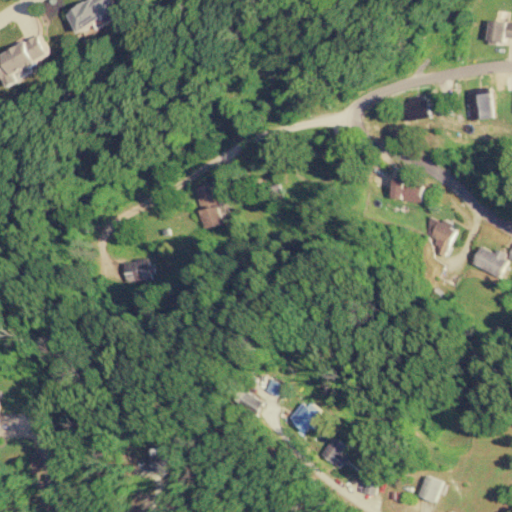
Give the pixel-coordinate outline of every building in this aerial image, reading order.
[(85,0),(69,11),(83,33),(98,23),(116,11),(119,14),(125,11),(117,0),(85,0)] [(0,53),(0,68),(8,85),(43,68),(39,59),(51,53),(42,34),(0,53)] [(472,263),(501,277),(511,255),(502,250),(501,254),(481,245),(472,263)] [(127,280),(152,278),(150,258),(125,261),(127,280)] [(308,433),(322,418),(307,404),(293,419),(308,433)] [(322,456),(343,466),(348,457),(342,454),(347,443),(332,435),(322,456)] [(173,469),(172,445),(153,446),(154,470),(173,469)]
